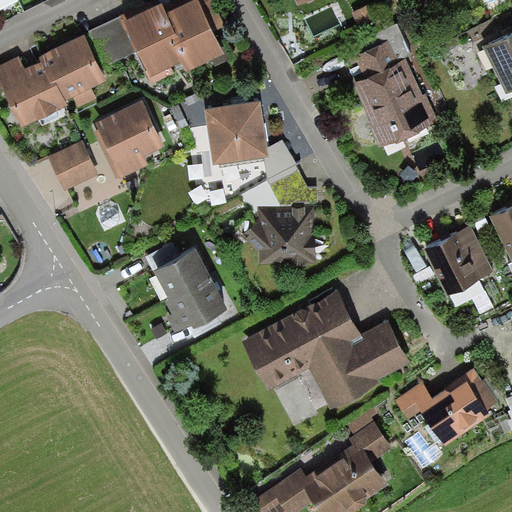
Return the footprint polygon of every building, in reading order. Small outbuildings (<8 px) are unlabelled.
[(149,0),(143,3),(124,13),(149,63),(145,65),(152,79),(174,68),(169,59),(182,53),(170,29),(178,25),(167,4),(165,0),(149,0)] [(175,0),(167,4),(178,25),(170,29),(182,53),(187,63),(225,44),(215,24),(225,20),(214,0),(175,0)] [(367,2),(353,7),(358,21),(373,16),(367,2)] [(356,51),(365,72),(405,53),(412,50),(398,19),(353,39),(358,50),(356,51)] [(511,24),(483,39),(507,87),(511,84),(511,24)] [(40,49),(42,53),(52,72),(55,71),(67,93),(73,90),(78,101),(96,93),(91,82),(107,74),(84,28),(55,42),(40,49)] [(52,72),(42,53),(33,57),(25,61),(20,51),(0,60),(0,79),(2,78),(23,120),(68,97),(67,93),(55,71),(52,72)] [(365,72),(352,78),(372,120),(369,121),(379,143),(435,117),(405,53),(365,72)] [(261,91),(205,99),(213,155),(269,147),(261,91)] [(143,93),(96,115),(100,123),(94,126),(102,144),(117,174),(148,159),(143,149),(165,138),(143,93)] [(83,136),(49,152),(65,186),(99,170),(83,136)] [(288,146),(259,161),(270,181),(298,165),(288,146)] [(281,200),(317,197),(317,183),(308,183),(298,165),(270,181),(281,200)] [(511,198),(489,209),(511,253),(511,256),(511,198)] [(316,261),(314,205),(305,206),(305,203),(299,203),(292,203),(292,206),(259,206),(259,217),(242,233),(260,249),(259,263),(316,261)] [(494,267),(471,220),(447,232),(424,243),(447,290),(494,267)] [(165,291),(166,294),(212,269),(196,239),(154,261),(169,289),(165,291)] [(228,299),(212,269),(166,294),(173,307),(166,311),(174,327),(228,299)] [(360,322),(339,284),(242,335),(269,385),(309,364),(329,402),(412,357),(389,314),(363,328),(360,322)] [(496,397),(474,363),(453,376),(432,390),(423,378),(396,396),(409,416),(423,406),(445,439),(491,409),(487,403),(496,397)] [(306,471),(301,474),(315,495),(326,511),(340,511),(390,478),(374,455),(393,443),(374,416),(380,412),(374,403),(348,421),(354,430),(349,433),(353,439),(342,446),(344,449),(327,460),(314,469),(312,467),(306,471)] [(420,430),(404,441),(421,468),(442,454),(435,442),(430,445),(420,430)] [(301,474),(306,471),(301,464),(252,498),(262,511),(290,511),(315,495),(301,474)]
